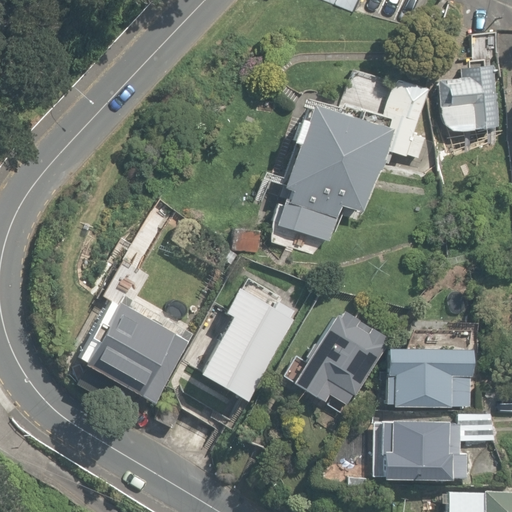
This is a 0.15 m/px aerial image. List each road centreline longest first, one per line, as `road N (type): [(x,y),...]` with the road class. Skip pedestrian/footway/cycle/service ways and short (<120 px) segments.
road 1 (tertiary): [(0,286),(3,253),(36,180),(206,0)]
road 2 (tertiary): [(213,511),(79,428),(38,394),(7,350)]
road 3 (residential): [(0,441),(42,461),(101,511)]
